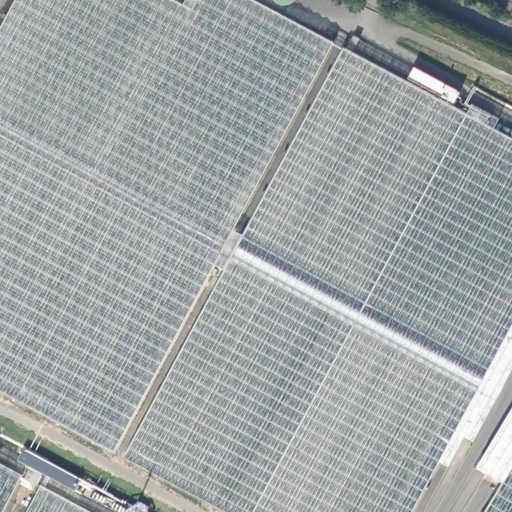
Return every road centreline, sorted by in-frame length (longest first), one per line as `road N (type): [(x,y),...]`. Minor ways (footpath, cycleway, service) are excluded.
road 1 (unknown): [(511,392),(454,511),(183,511),(0,415)]
road 2 (unknown): [(377,34),(511,101)]
